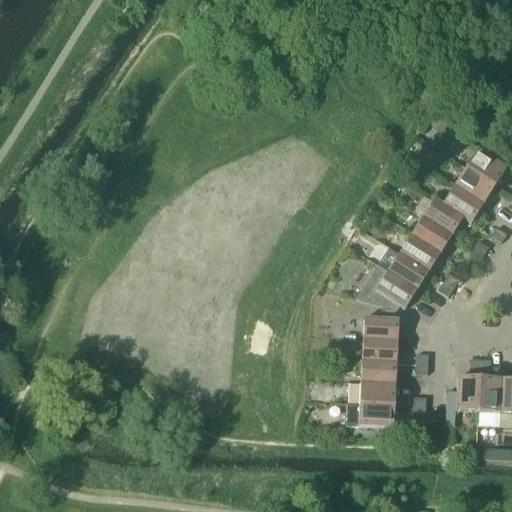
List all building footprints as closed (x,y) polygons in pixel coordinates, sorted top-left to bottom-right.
[(437,118),(431,129),(441,135),(447,124),(437,118)] [(476,152),(464,171),(493,189),(505,171),(476,152)] [(482,208),(493,189),(464,171),(453,189),(482,208)] [(470,226),(482,208),(453,189),(441,207),(462,220),(462,221),(470,226)] [(441,207),(433,201),(421,220),(450,239),(462,221),(462,220),(441,207)] [(450,239),(421,220),(410,238),(439,257),(450,239)] [(500,245),(506,237),(495,230),(490,239),(500,245)] [(427,275),(439,257),(410,238),(398,256),(427,275)] [(482,259),(487,250),(477,244),(472,252),(482,259)] [(482,259),(472,252),(466,261),(476,267),(482,259)] [(427,275),(398,256),(386,274),(415,293),(427,275)] [(403,312),(415,293),(386,274),(384,277),(375,271),(355,304),(380,311),(391,313),(394,315),(399,309),(403,312)] [(457,283),(457,282),(447,276),(442,285),(452,291),(457,283)] [(452,291),(442,285),(436,293),(447,300),(452,291)] [(361,340),(396,342),(397,322),(390,322),(394,315),(391,313),(380,311),(374,321),(362,320),(361,340)] [(395,364),(396,342),(361,340),(360,363),(395,364)] [(426,368),(427,360),(427,357),(415,357),(414,367),(426,368)] [(479,362),(469,362),(468,374),(479,374),(479,362)] [(489,363),(479,362),(479,374),(489,375),(489,363)] [(393,387),(395,364),(360,363),(359,385),(393,387)] [(426,368),(414,367),(414,377),(426,378),(426,368)] [(454,414),(476,415),(478,380),(456,379),(455,395),(454,414)] [(500,382),(478,380),(476,415),(498,416),(500,382)] [(511,417),(511,382),(500,382),(498,416),(511,417)] [(393,387),(359,385),(358,407),(392,409),(393,387)] [(446,414),(450,414),(454,414),(455,395),(451,395),(447,394),(446,394),(445,414),(446,414)] [(425,401),(424,400),(412,400),(412,410),(424,411),(425,401)] [(392,409),(358,407),(346,407),(345,429),(391,431),(392,409)] [(424,411),(412,410),(411,420),(424,421),(424,411)] [(481,451),(481,462),(497,463),(497,452),(481,451)] [(511,452),(497,452),(497,463),(511,463),(511,452)]
